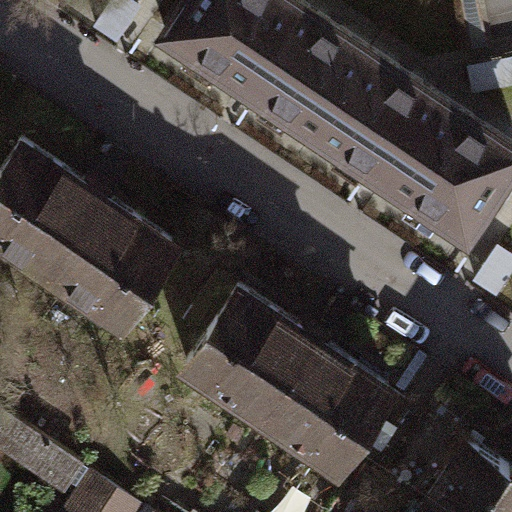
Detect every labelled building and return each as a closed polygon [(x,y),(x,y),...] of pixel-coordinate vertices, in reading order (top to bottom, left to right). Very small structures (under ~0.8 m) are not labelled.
[(299,0),(184,0),(166,26),(246,79),(299,0)] [(373,46),(304,0),(299,0),(246,79),(318,127),(373,46)] [(444,92),(373,46),(318,127),(389,175),(444,92)] [(511,166),(511,137),(444,92),(389,175),(471,229),(511,166)] [(100,187),(26,137),(0,175),(0,237),(45,268),(100,187)] [(174,236),(100,187),(45,268),(120,317),(174,236)] [(318,334),(240,282),(185,363),(264,415),(318,334)] [(394,384),(318,334),(264,415),(339,466),(394,384)] [(0,403),(0,431),(5,435),(18,416),(0,403)] [(101,511),(119,486),(18,416),(5,435),(80,485),(61,511),(101,511)] [(511,511),(511,463),(470,436),(422,509),(427,511),(511,511)] [(155,511),(119,486),(101,511),(155,511)]
